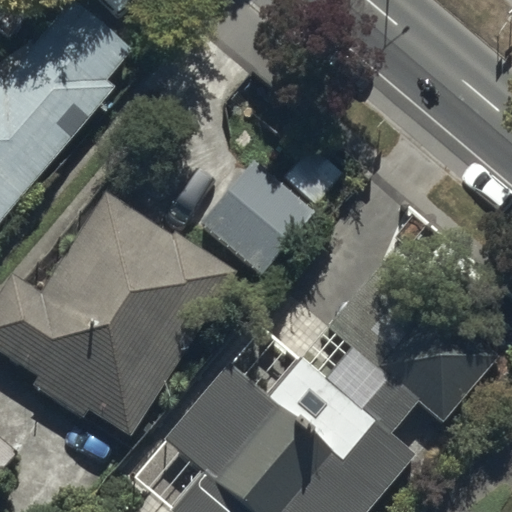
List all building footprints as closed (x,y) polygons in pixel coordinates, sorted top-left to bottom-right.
[(0,233),(117,101),(107,92),(131,65),(72,14),(3,93),(0,91),(0,233)] [(316,226),(253,173),(201,234),(264,288),(316,226)] [(12,284),(0,302),(0,369),(133,455),(240,287),(110,205),(46,306),(12,284)] [(380,511),(414,472),(389,451),(415,420),(442,443),(503,372),(382,270),(322,340),(347,361),(323,390),(257,334),(127,490),(153,511),(380,511)] [(0,511),(0,492),(22,466),(0,447),(0,511)]
